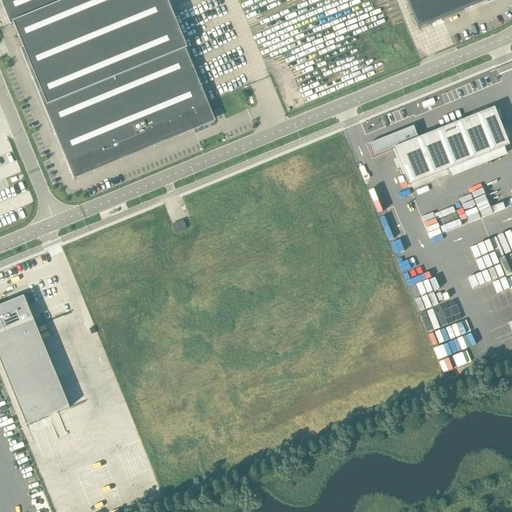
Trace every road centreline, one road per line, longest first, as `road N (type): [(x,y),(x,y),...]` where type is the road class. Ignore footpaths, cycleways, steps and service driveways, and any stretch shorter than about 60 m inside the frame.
road 1 (tertiary): [(57,223),(511,36)]
road 2 (unclassified): [(0,88),(57,223)]
